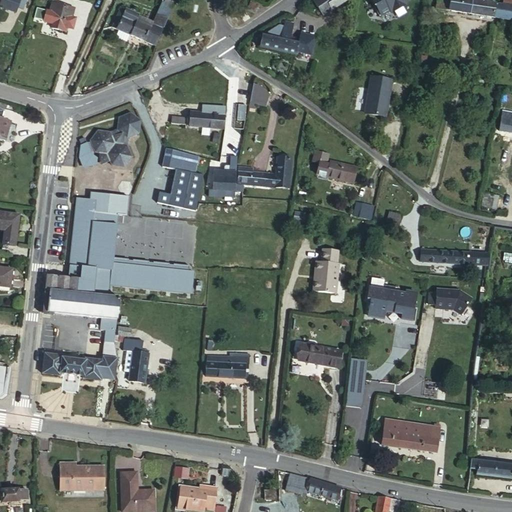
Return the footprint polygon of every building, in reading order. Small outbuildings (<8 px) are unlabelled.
[(14,0),(4,0),(1,7),(19,14),(21,8),(23,3),(14,0)] [(23,0),(23,3),(21,8),(26,11),(30,0),(23,0)] [(336,8),(349,1),(349,0),(318,0),(314,3),(323,17),(336,8)] [(405,2),(409,0),(372,0),(376,6),(374,7),(380,17),(391,11),(391,12),(393,11),(395,11),(404,6),(404,4),(406,3),(405,2)] [(439,0),(437,10),(511,21),(511,7),(492,4),(492,0),(474,0),(474,2),(464,0),(439,0)] [(354,9),(349,1),(336,8),(341,16),(354,9)] [(250,2),(246,9),(253,13),(257,5),(250,2)] [(114,29),(158,47),(174,7),(164,3),(154,25),(140,18),(140,17),(122,8),(114,29)] [(52,5),(50,12),(72,18),(73,11),(52,5)] [(72,18),(50,12),(47,11),(45,22),(54,24),(53,28),(67,32),(68,28),(73,30),(76,19),(72,18)] [(294,26),(285,24),(281,42),(289,44),(290,41),(294,26)] [(260,49),(296,57),(297,51),(298,47),(298,46),(289,44),(281,42),(263,38),(260,49)] [(366,118),(378,120),(385,84),(372,82),(369,97),(366,118)] [(385,84),(378,120),(383,121),(386,103),(389,103),(392,85),(385,84)] [(261,89),(255,87),(253,94),(250,109),(257,110),(258,106),(260,94),(260,93),(261,89)] [(270,95),(261,89),(260,93),(260,94),(258,106),(265,108),(270,95)] [(247,107),(239,107),(237,121),(245,122),(247,107)] [(189,128),(225,131),(227,110),(204,108),(203,115),(191,114),(189,128)] [(0,110),(0,139),(4,140),(9,122),(1,120),(3,111),(0,110)] [(511,113),(504,112),(503,121),(511,122),(511,113)] [(129,147),(130,140),(141,135),(142,123),(132,115),(121,120),(119,131),(112,134),(98,132),(91,142),(91,143),(95,154),(99,154),(104,167),(111,164),(113,168),(126,169),(134,159),(129,147)] [(172,119),(171,126),(185,127),(186,120),(172,119)] [(511,122),(503,121),(500,132),(511,134),(511,122)] [(95,154),(91,143),(82,147),(80,159),(84,169),(97,167),(98,154),(95,154)] [(199,158),(167,149),(163,168),(176,171),(170,195),(159,193),(157,203),(195,212),(204,177),(195,175),(199,158)] [(321,165),(318,176),(350,183),(353,172),(331,167),(327,166),(329,156),(317,154),(314,163),(321,165)] [(223,172),(237,174),(239,158),(231,157),(230,166),(226,166),(224,167),(223,172)] [(249,169),(240,169),(239,185),(288,190),(291,160),(276,158),(275,176),(249,174),(249,169)] [(350,183),(355,184),(358,169),(332,162),(331,167),(353,172),(350,183)] [(223,172),(215,172),(214,191),(220,192),(235,193),(243,194),(244,187),(236,187),(237,181),(237,174),(223,172)] [(483,193),(481,207),(498,209),(499,195),(483,193)] [(77,199),(69,280),(82,281),(82,285),(94,287),(96,270),(75,267),(82,211),(96,212),(97,201),(77,199)] [(360,218),(364,205),(358,203),(355,217),(360,218)] [(375,208),(364,205),(360,218),(372,222),(375,208)] [(52,278),(50,291),(110,297),(112,285),(127,287),(127,286),(131,286),(131,287),(147,289),(147,288),(152,288),(152,289),(167,291),(168,290),(172,290),(172,291),(188,293),(188,292),(193,293),(195,273),(190,273),(191,267),(175,265),(174,266),(170,266),(170,265),(154,263),(154,264),(150,263),(150,262),(134,261),(134,262),(130,261),(130,260),(114,259),(113,260),(91,257),(94,224),(118,226),(119,215),(96,212),(82,211),(75,267),(96,270),(94,287),(82,285),(82,281),(69,280),(52,278)] [(390,211),(385,224),(398,229),(403,215),(390,211)] [(0,228),(3,229),(2,244),(14,245),(18,215),(0,212),(0,228)] [(114,259),(118,226),(94,224),(91,257),(113,260),(114,259)] [(222,242),(213,241),(212,259),(222,259),(222,242)] [(339,253),(322,251),(321,264),(316,263),(314,274),(317,274),(316,281),(314,280),(313,293),(337,296),(340,266),(338,265),(339,253)] [(490,254),(479,253),(422,251),(422,262),(473,265),(488,266),(490,254)] [(0,267),(0,286),(9,287),(12,270),(0,267)] [(386,291),(370,288),(368,300),(372,301),(369,317),(385,319),(386,312),(403,315),(403,320),(413,322),(418,294),(407,292),(407,294),(396,292),(397,288),(386,286),(386,291)] [(50,291),(46,290),(44,308),(48,309),(48,313),(109,320),(103,362),(87,360),(86,363),(64,360),(65,357),(46,355),(44,375),(62,377),(62,375),(84,378),(84,380),(102,382),(102,380),(115,382),(118,360),(115,346),(121,298),(110,297),(50,291)] [(460,293),(437,291),(436,311),(454,312),(462,318),(474,302),(460,293)] [(129,382),(146,385),(150,355),(143,354),(145,343),(135,341),(129,382)] [(327,366),(330,350),(302,346),(299,362),(327,366)] [(341,352),(330,350),(327,366),(338,368),(341,352)] [(225,359),(209,358),(207,377),(246,379),(246,373),(250,373),(252,358),(242,358),(226,356),(225,359)] [(369,364),(352,362),(351,367),(364,368),(362,384),(359,409),(346,408),(346,409),(364,411),(369,364)] [(0,397),(4,393),(8,368),(0,366),(0,397)] [(364,368),(351,367),(350,382),(346,408),(359,409),(362,384),(364,368)] [(440,429),(386,421),(382,445),(436,454),(440,429)] [(511,466),(471,461),(470,469),(477,470),(476,476),(511,480),(511,476),(511,466)] [(80,464),(64,464),(64,485),(68,485),(68,491),(108,491),(108,468),(80,468),(80,464)] [(140,472),(124,472),(124,511),(157,511),(156,490),(140,490),(140,472)] [(341,489),(291,475),(290,491),(298,494),(299,490),(337,502),(341,489)] [(180,509),(187,510),(200,511),(206,511),(207,511),(214,511),(215,511),(220,490),(210,488),(209,492),(203,491),(203,490),(184,486),(180,509)] [(0,492),(0,502),(4,502),(4,504),(21,503),(21,501),(25,501),(29,501),(28,491),(19,491),(19,490),(2,492),(2,493),(0,492)] [(274,490),(264,491),(265,501),(276,499),(274,490)] [(397,511),(400,501),(379,497),(376,511),(397,511)]
